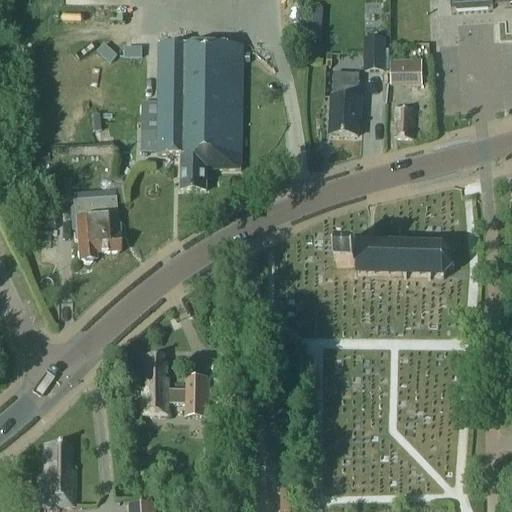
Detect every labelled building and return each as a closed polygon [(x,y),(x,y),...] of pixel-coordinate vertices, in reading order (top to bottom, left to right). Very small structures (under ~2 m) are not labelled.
[(388,16),(386,0),(365,0),(367,34),(376,34),(376,17),(388,16)] [(511,0),(449,0),(451,13),(493,11),(493,8),(511,6),(511,0)] [(364,41),(364,74),(386,74),(386,40),(364,41)] [(243,48),(159,46),(158,133),(142,132),(141,154),(157,154),(157,157),(181,157),(180,193),(206,193),(206,172),(241,173),(243,48)] [(390,62),(391,88),(422,88),(422,62),(390,62)] [(329,138),(357,139),(358,116),(360,116),(360,101),(359,101),(360,90),(339,89),(339,100),(331,100),(329,138)] [(395,140),(413,141),(414,109),(397,108),(395,140)] [(55,173),(57,205),(73,204),(70,172),(55,173)] [(115,200),(74,203),(78,263),(96,262),(95,257),(118,255),(117,238),(117,236),(119,236),(119,226),(116,226),(115,200)] [(355,251),(337,250),(336,269),(355,269),(355,277),(442,279),(451,270),(452,257),(442,248),(356,243),(355,251)] [(168,418),(168,406),(186,406),(185,419),(208,419),(209,381),(186,380),(186,392),(168,392),(168,381),(165,381),(166,358),(147,358),(146,391),(142,391),(141,417),(168,418)] [(44,480),(38,480),(37,510),(74,509),(75,475),(70,474),(70,448),(44,447),(44,480)] [(19,480),(19,492),(29,492),(29,480),(19,480)]
